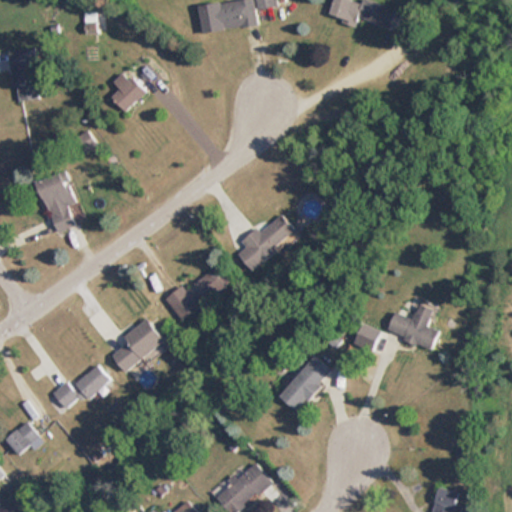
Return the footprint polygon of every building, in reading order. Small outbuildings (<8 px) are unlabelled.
[(257,25),(254,0),(238,0),(199,5),(203,33),(257,25)] [(255,0),(258,10),(278,6),(277,0),(255,0)] [(369,0),(362,0),(362,1),(358,0),(333,0),(329,16),(356,24),(358,17),(389,27),(395,8),(369,0)] [(10,49),(15,100),(38,98),(32,47),(10,49)] [(126,111),(146,92),(125,70),(114,81),(120,88),(112,96),(126,111)] [(97,144),(88,129),(76,136),(85,152),(97,144)] [(38,180),(57,232),(76,225),(68,204),(78,201),(66,170),(38,180)] [(261,232),(259,229),(236,247),(254,267),(297,231),(282,214),(261,232)] [(228,284),(214,267),(186,290),(182,285),(165,299),(182,321),(228,284)] [(437,341),(445,323),(434,318),(441,301),(425,294),(418,309),(401,301),(392,321),(437,341)] [(123,336),(128,342),(113,354),(126,371),(165,341),(147,318),(123,336)] [(336,361),(302,401),(286,386),(320,347),(336,361)] [(66,381),(53,393),(70,412),(109,377),(97,364),(72,387),(66,381)] [(21,455),(32,446),(35,450),(45,441),(27,421),(7,439),(21,455)] [(276,471),(237,505),(219,484),(258,451),(276,471)] [(433,511),(455,511),(466,484),(447,477),(433,511)] [(204,507),(198,511),(170,511),(192,492),(204,507)]
